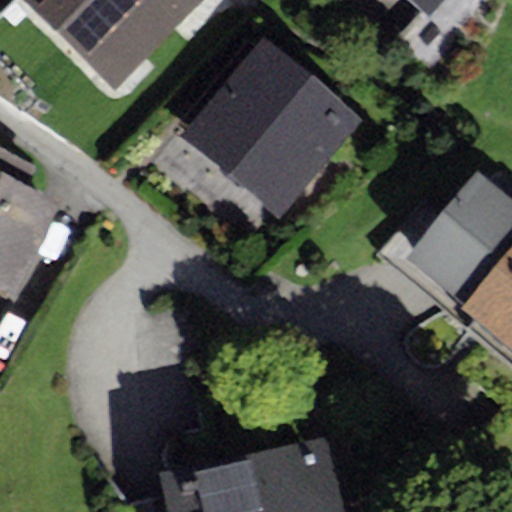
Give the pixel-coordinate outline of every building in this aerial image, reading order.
[(96,0),(145,43),(183,0),(96,0)] [(410,0),(427,15),(440,0),(410,0)] [(132,48),(88,13),(39,75),(82,110),(132,48)] [(264,41),(183,136),(278,216),(358,122),(264,41)] [(0,285),(20,295),(58,201),(26,184),(34,165),(0,148),(0,285)] [(511,196),(475,167),(405,254),(464,301),(511,241),(511,196)] [(461,306),(511,346),(511,241),(464,301),(461,306)] [(157,471),(166,511),(344,511),(327,434),(157,471)]
